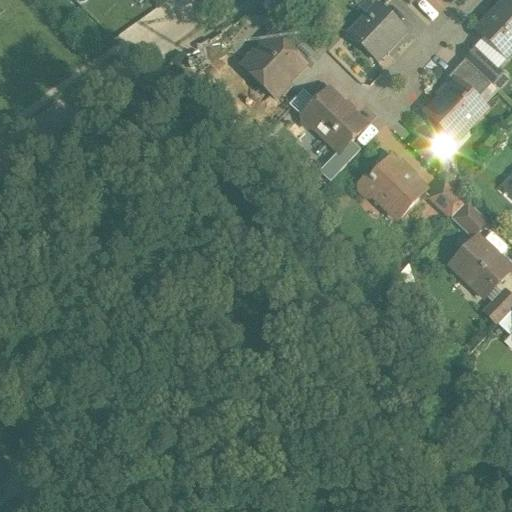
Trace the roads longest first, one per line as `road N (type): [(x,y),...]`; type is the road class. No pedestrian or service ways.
road 1 (unclassified): [(0,159),(216,0)]
road 2 (residential): [(474,0),(369,104)]
